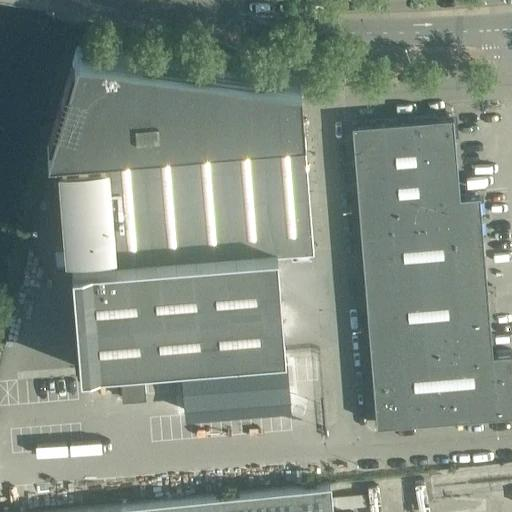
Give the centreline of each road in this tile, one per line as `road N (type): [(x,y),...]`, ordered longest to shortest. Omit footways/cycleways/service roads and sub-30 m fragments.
road 1 (unclassified): [(511,86),(322,98),(358,456),(511,441)]
road 2 (tertiary): [(115,0),(233,21),(394,31),(505,24)]
road 3 (tertiary): [(471,0),(156,0)]
